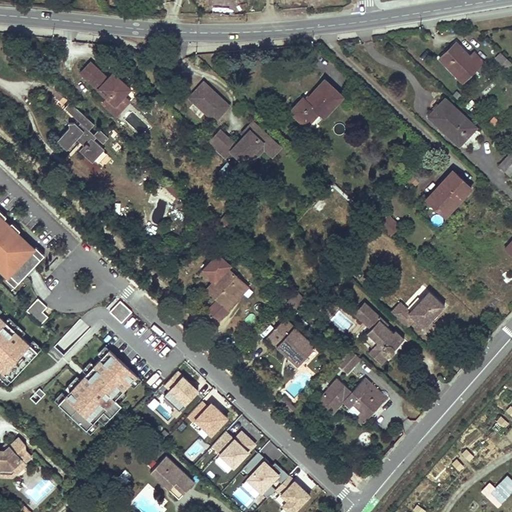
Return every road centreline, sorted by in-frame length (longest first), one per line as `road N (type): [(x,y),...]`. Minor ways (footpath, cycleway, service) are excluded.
road 1 (residential): [(511,326),(355,511)]
road 2 (secondary): [(168,30),(366,21)]
road 3 (secondary): [(0,15),(168,30)]
road 4 (secondary): [(366,21),(496,0)]
